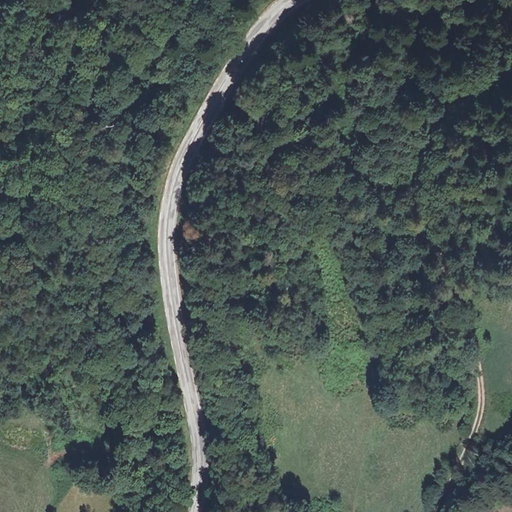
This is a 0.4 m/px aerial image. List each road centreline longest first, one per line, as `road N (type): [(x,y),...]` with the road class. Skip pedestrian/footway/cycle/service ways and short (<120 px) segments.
road 1 (secondary): [(194,511),(201,437),(167,280),(171,191),(243,49),(290,0)]
road 2 (track): [(440,511),(482,406),(479,366),(463,310),(416,218),(411,162),(427,124),(451,99),(511,64)]
